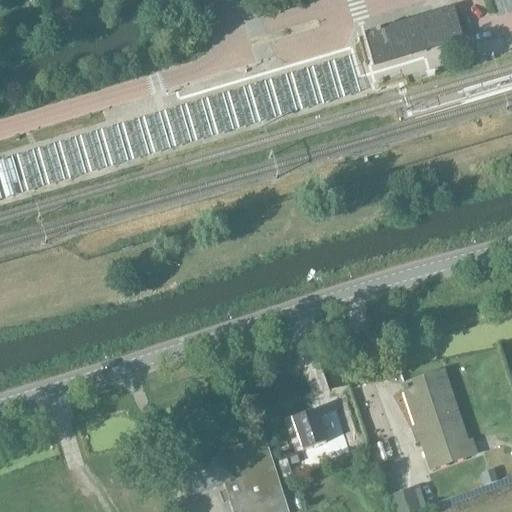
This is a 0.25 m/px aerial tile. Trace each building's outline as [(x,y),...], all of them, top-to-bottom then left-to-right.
[(376,33),(370,35),(377,60),(408,50),(410,57),(427,52),(425,46),(454,37),(447,11),(432,15),(434,22),(386,36),(385,31),(379,32),(378,30),(375,31),(376,33)] [(306,107),(346,94),(335,60),(295,73),(297,76),(275,83),(283,107),(304,100),(306,107)] [(404,389),(431,469),(469,456),(442,376),(404,389)] [(293,426),(291,429),(292,432),(295,433),(302,453),(314,448),(318,459),(329,455),(325,445),(326,444),(316,414),(292,422),(293,426)] [(223,485),(231,511),(287,511),(262,433),(178,460),(190,497),(223,485)]
